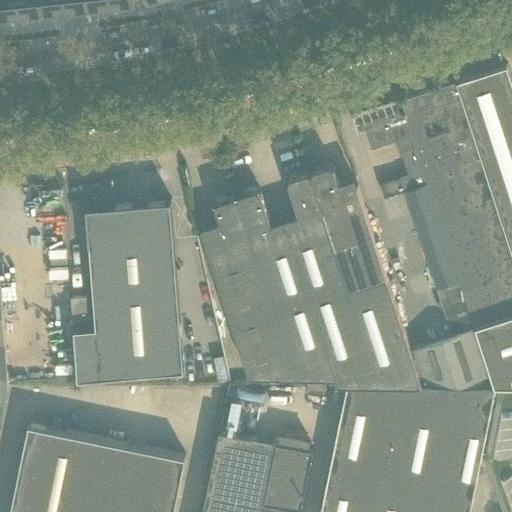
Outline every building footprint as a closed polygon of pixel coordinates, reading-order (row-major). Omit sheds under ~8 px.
[(19,0),(0,0),(0,16),(21,15),(19,0)] [(41,0),(19,0),(21,15),(43,12),(41,0)] [(64,0),(41,0),(43,12),(66,10),(64,0)] [(87,0),(64,0),(66,10),(89,7),(87,0)] [(511,314),(474,327),(495,386),(495,384),(511,384),(511,77),(507,63),(456,80),(511,251),(511,314)] [(411,133),(427,183),(474,327),(511,314),(511,251),(456,80),(400,98),(411,133)] [(353,113),(359,131),(367,128),(372,146),(399,137),(410,173),(385,181),(380,183),(384,193),(384,196),(405,189),(406,190),(427,183),(411,133),(400,98),(353,113)] [(311,174),(349,289),(388,276),(357,184),(342,190),(334,166),(329,164),(315,169),(314,169),(311,174)] [(347,384),(422,385),(410,347),(411,347),(388,276),(349,289),(311,174),(307,171),(291,177),(288,182),(302,224),(275,233),(261,191),(258,188),(242,193),(239,198),(234,196),(219,201),(216,205),(224,228),(204,235),(210,254),(250,375),(274,375),(293,369),(295,375),(335,376),(338,382),(347,383),(347,384)] [(452,334),(411,347),(410,347),(422,385),(495,386),(474,327),(427,183),(406,190),(452,334)] [(74,327),(78,376),(184,368),(171,209),(172,205),(171,199),(169,199),(169,201),(115,205),(115,203),(102,204),(102,206),(89,207),(89,205),(86,205),(87,211),(88,211),(96,326),(74,327)] [(0,427),(10,380),(2,282),(0,281),(0,427)] [(72,297),(74,317),(89,316),(87,296),(72,297)] [(307,391),(326,391),(326,382),(307,382),(307,391)] [(422,385),(347,384),(320,511),(469,511),(495,386),(422,385)] [(90,511),(105,438),(28,422),(9,511),(90,511)] [(201,511),(299,511),(313,448),(219,429),(201,511)] [(105,438),(90,511),(172,511),(184,454),(105,438)]
